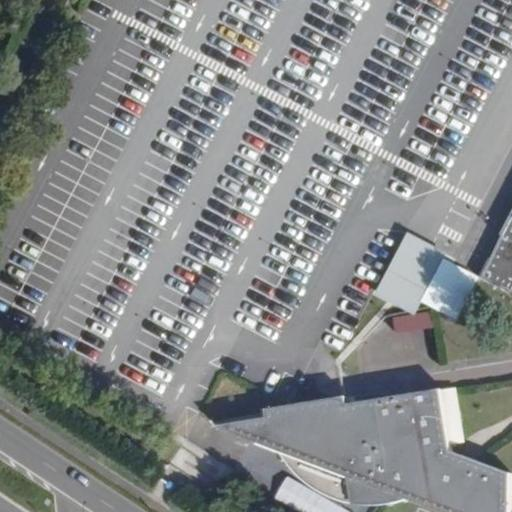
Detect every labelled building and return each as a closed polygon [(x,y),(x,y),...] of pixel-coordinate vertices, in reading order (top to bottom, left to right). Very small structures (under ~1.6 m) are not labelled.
[(439,251),(406,235),(379,288),(411,305),(439,251)] [(279,448),(281,452),(283,455),(293,468),(308,482),(326,493),(337,497),(353,501),(369,503),(389,502),(405,497),(442,511),(483,511),(511,511),(511,472),(452,451),(442,387),(349,403),(270,417),(269,417),(269,420),(270,421),(271,425),(272,429),(273,433),(274,437),(276,441),(278,444),(279,448)] [(349,403),(347,396),(269,409),(270,417),(349,403)] [(269,420),(269,417),(258,419),(261,444),(281,452),(279,448),(278,444),(276,441),(274,437),(273,433),(272,429),(271,425),(270,421),(269,420)] [(216,426),(261,444),(258,419),(216,426)]
